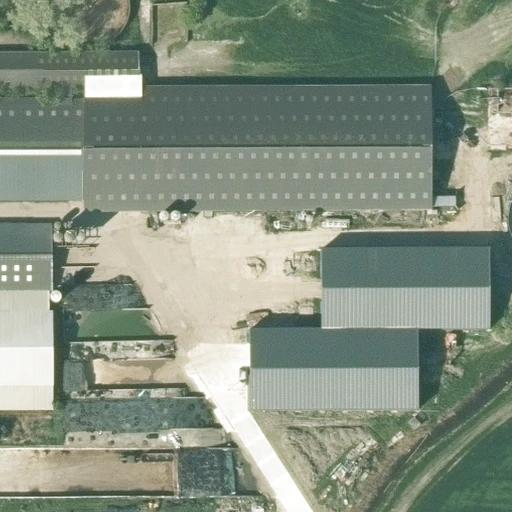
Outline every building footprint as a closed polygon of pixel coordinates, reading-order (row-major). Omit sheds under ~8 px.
[(79,47),(89,49),(100,47),(109,43),(118,37),(124,28),(128,19),(130,8),(128,0),(49,0),(48,8),(50,19),(54,29),(60,37),(69,43),(79,47)] [(430,212),(425,87),(138,88),(138,56),(130,56),(49,56),(0,56),(0,201),(85,201),(84,213),(430,212)] [(0,292),(52,292),(51,226),(0,226),(0,292)] [(320,330),(248,331),(248,412),(418,411),(417,331),(489,331),(489,249),(320,250),(320,330)] [(0,314),(0,412),(53,412),(52,314),(0,314)] [(194,429),(193,445),(220,446),(221,430),(194,429)]
